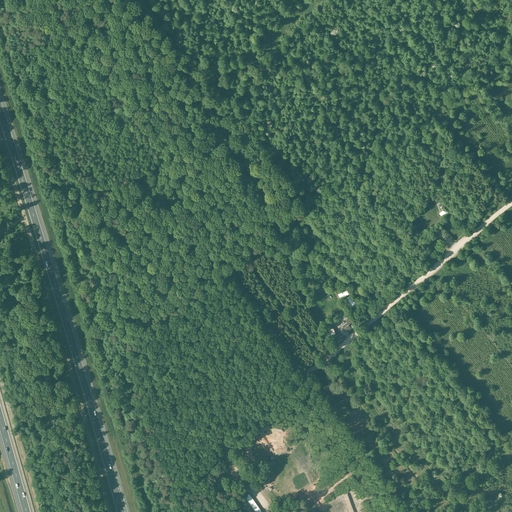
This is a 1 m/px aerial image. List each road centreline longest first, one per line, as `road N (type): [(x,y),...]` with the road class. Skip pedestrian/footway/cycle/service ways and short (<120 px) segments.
road 1 (track): [(145,0),(237,148),(360,395),(444,485),(484,511)]
road 2 (track): [(269,511),(227,446),(208,383),(211,358),(261,325),(299,368),(313,369),(511,202)]
road 3 (track): [(153,511),(0,17)]
road 4 (motorway): [(121,511),(0,110)]
road 5 (track): [(313,0),(269,42),(237,102),(178,156),(60,199)]
